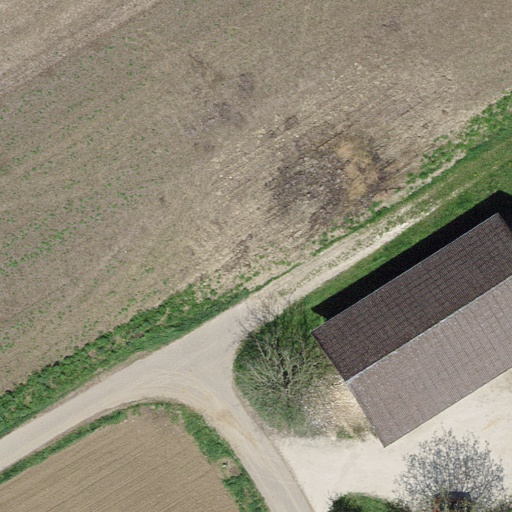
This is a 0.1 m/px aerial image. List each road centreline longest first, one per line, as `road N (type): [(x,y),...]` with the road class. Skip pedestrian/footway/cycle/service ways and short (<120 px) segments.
road 1 (track): [(0,458),(511,149)]
road 2 (track): [(292,511),(186,347)]
